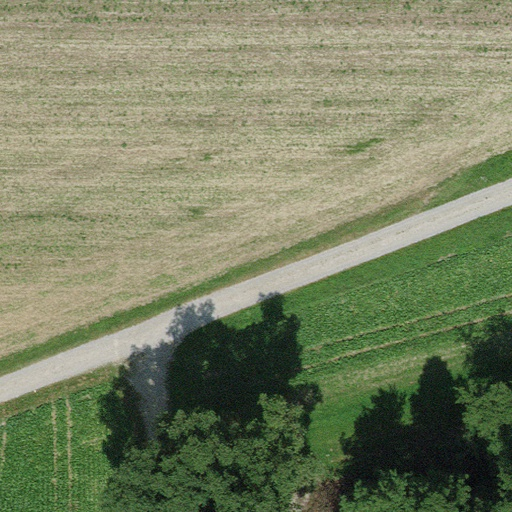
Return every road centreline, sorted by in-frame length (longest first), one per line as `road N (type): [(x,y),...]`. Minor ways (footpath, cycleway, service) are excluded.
road 1 (track): [(0,402),(511,198)]
road 2 (track): [(162,511),(151,341)]
